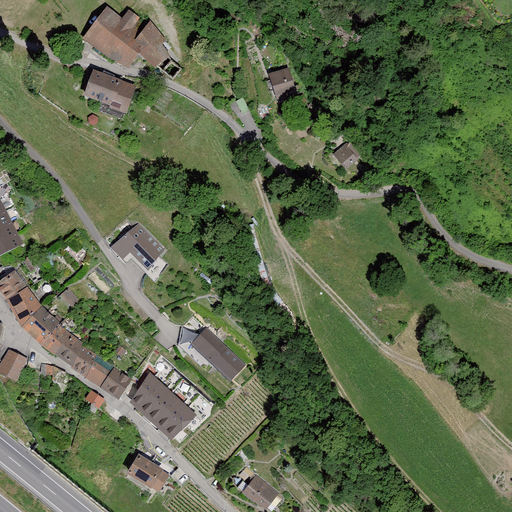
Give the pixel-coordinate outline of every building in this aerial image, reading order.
[(110,11),(87,43),(131,69),(141,56),(161,74),(176,58),(163,44),(167,40),(148,25),(130,13),(123,21),(110,11)] [(298,97),(291,71),(272,76),(279,102),(298,97)] [(139,90),(96,73),(88,100),(130,117),(139,90)] [(347,146),(335,157),(348,172),(359,162),(347,146)] [(0,198),(0,259),(25,247),(0,198)] [(139,223),(111,247),(122,260),(130,254),(149,270),(169,249),(139,223)] [(18,273),(0,286),(0,289),(9,304),(25,330),(47,348),(62,359),(75,369),(88,379),(105,390),(122,403),(134,381),(117,371),(100,361),(84,348),(85,346),(60,327),(61,325),(43,308),(31,290),(18,273)] [(184,329),(179,341),(191,345),(195,333),(184,329)] [(248,367),(208,331),(193,347),(234,384),(248,367)] [(31,360),(11,352),(0,371),(0,374),(21,384),(31,360)] [(56,368),(43,366),(42,391),(55,393),(55,381),(64,384),(68,375),(56,368)] [(198,416),(150,371),(130,402),(174,439),(198,416)] [(108,403),(94,392),(89,401),(104,410),(108,403)] [(172,476),(141,458),(131,476),(161,494),(172,476)] [(275,511),(285,498),(257,478),(246,494),(271,511),(275,511)]
